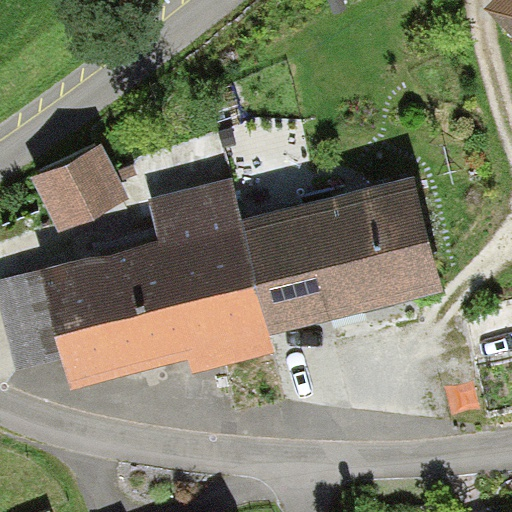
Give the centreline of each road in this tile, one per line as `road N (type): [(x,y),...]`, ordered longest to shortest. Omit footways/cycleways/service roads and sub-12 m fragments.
road 1 (residential): [(511,447),(290,467),(182,454),(0,397)]
road 2 (unclassified): [(0,161),(222,0)]
